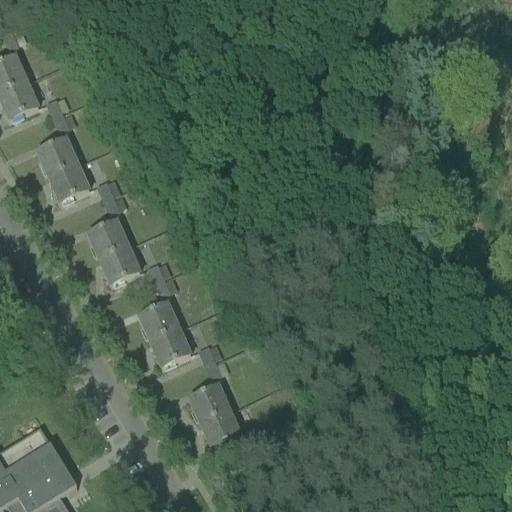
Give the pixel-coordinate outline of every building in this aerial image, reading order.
[(1,43),(8,58),(22,51),(16,36),(1,43)] [(0,70),(0,101),(25,90),(14,65),(0,70)] [(25,90),(0,101),(0,106),(9,127),(37,115),(25,90)] [(44,111),(51,126),(61,122),(54,107),(44,111)] [(61,122),(51,126),(57,140),(67,135),(61,122)] [(38,160),(49,186),(76,173),(65,148),(38,160)] [(76,173),(49,186),(60,210),(87,198),(76,173)] [(96,195),(103,211),(112,207),(105,190),(96,195)] [(112,207),(103,211),(109,224),(118,220),(112,207)] [(87,242),(99,268),(126,256),(115,230),(87,242)] [(126,256),(99,268),(110,294),(138,281),(126,256)] [(156,271),(146,276),(147,278),(154,295),(164,290),(157,273),(156,271)] [(164,290),(154,295),(160,307),(170,302),(164,290)] [(139,325),(150,350),(178,338),(166,313),(139,325)] [(178,338),(150,350),(162,375),(189,363),(178,338)] [(198,359),(206,375),(216,371),(208,354),(198,359)] [(216,371),(206,375),(211,388),(222,384),(216,371)] [(190,407),(201,433),(229,421),(218,395),(190,407)] [(229,421),(201,433),(212,459),(240,447),(229,421)] [(39,436),(0,459),(0,511),(63,511),(59,505),(76,494),(66,478),(39,436)] [(249,442),(255,457),(265,452),(258,437),(249,442)]
